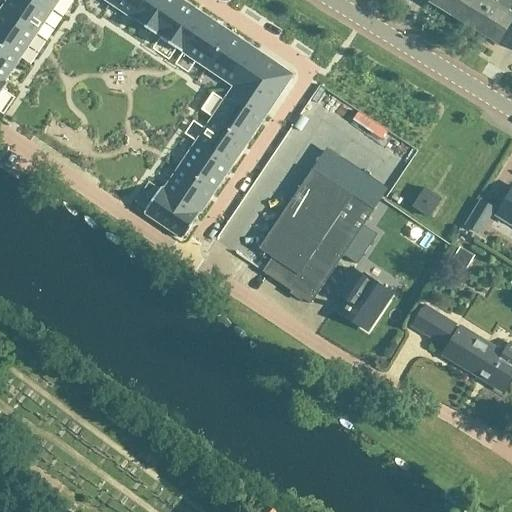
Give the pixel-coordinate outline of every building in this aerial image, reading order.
[(51,11),(33,0),(7,0),(0,11),(35,35),(36,36),(52,12),(51,11)] [(59,0),(33,0),(51,11),(52,12),(59,0)] [(134,21),(148,0),(113,0),(110,5),(134,21)] [(158,37),(182,2),(182,1),(179,0),(148,0),(134,21),(158,37)] [(452,17),(461,0),(430,0),(429,3),(452,17)] [(476,31),(492,4),(486,0),(461,0),(452,17),(476,31)] [(511,0),(494,0),(492,4),(476,31),(497,45),(511,21),(511,15),(507,13),(511,3),(511,0)] [(182,53),(206,18),(182,1),(182,2),(158,37),(182,53)] [(35,35),(0,11),(0,46),(18,59),(19,60),(36,36),(35,35)] [(206,69),(229,34),(230,34),(206,18),(182,53),(206,69)] [(230,34),(229,34),(206,69),(233,88),(234,88),(258,53),(230,34)] [(18,59),(0,46),(0,81),(6,86),(7,85),(4,83),(19,60),(18,59)] [(233,88),(230,92),(266,116),(293,76),(258,53),(234,88),(233,88)] [(211,120),(247,144),(266,116),(230,92),(211,120)] [(195,144),(231,168),(247,144),(211,120),(195,144)] [(179,168),(215,192),(231,168),(195,144),(179,168)] [(160,189),(199,215),(215,192),(179,168),(164,191),(161,189),(160,189)] [(271,259),(262,273),(310,305),(343,256),(357,235),(363,227),(374,211),(312,169),(258,250),(271,259)] [(505,202),(496,217),(510,225),(511,222),(511,189),(509,187),(502,199),(505,202)] [(160,189),(144,214),(182,240),(199,215),(160,189)] [(441,201),(425,190),(413,208),(428,219),(441,201)] [(479,236),(495,210),(480,201),(464,226),(479,236)] [(357,235),(343,256),(357,266),(377,236),(363,227),(357,235)] [(451,263),(466,272),(474,258),(459,249),(451,263)] [(339,313),(367,332),(391,296),(363,277),(362,278),(350,270),(335,293),(350,303),(343,314),(339,312),(339,313)] [(455,326),(424,307),(411,327),(443,346),(455,326)] [(511,360),(460,328),(443,356),(502,392),(511,375),(511,360)]
